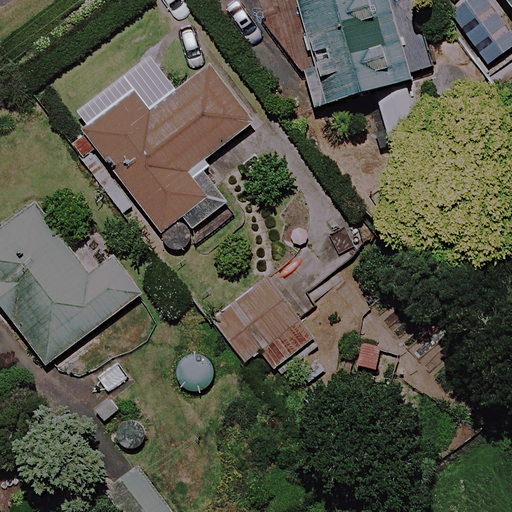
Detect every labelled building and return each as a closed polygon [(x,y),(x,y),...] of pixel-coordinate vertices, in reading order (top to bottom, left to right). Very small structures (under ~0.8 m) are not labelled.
[(403,86),(414,84),(391,0),(295,0),(323,107),(372,95),(387,153),(419,145),(403,86)] [(511,0),(500,0),(511,16),(511,0)] [(252,128),(209,70),(146,117),(133,99),(83,136),(174,257),(230,216),(196,170),(252,128)] [(76,264),(33,206),(0,230),(0,310),(45,370),(140,299),(100,246),(76,264)] [(251,385),(311,350),(296,323),(307,317),(282,276),(211,318),(251,385)] [(182,511),(144,464),(104,496),(116,511),(182,511)]
